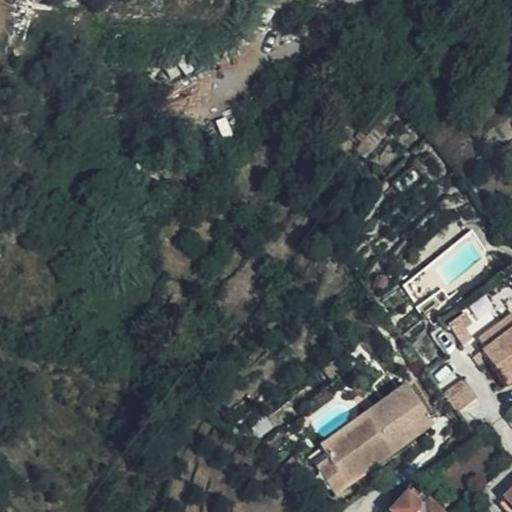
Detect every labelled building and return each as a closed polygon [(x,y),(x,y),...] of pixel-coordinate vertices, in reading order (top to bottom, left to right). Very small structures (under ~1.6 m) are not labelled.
[(511,383),(511,382),(511,316),(477,343),(484,350),(480,353),(505,388),(511,383)] [(464,379),(444,394),(459,413),(478,398),(464,379)] [(402,387),(318,450),(327,462),(314,473),(333,498),(430,425),(402,387)] [(318,450),(305,460),(314,473),(327,462),(318,450)] [(463,500),(453,488),(445,497),(454,508),(463,500)] [(511,511),(511,491),(501,501),(511,511)] [(394,511),(429,511),(423,506),(419,511),(411,505),(416,499),(411,494),(394,511)] [(419,511),(423,506),(416,499),(411,505),(419,511)]
